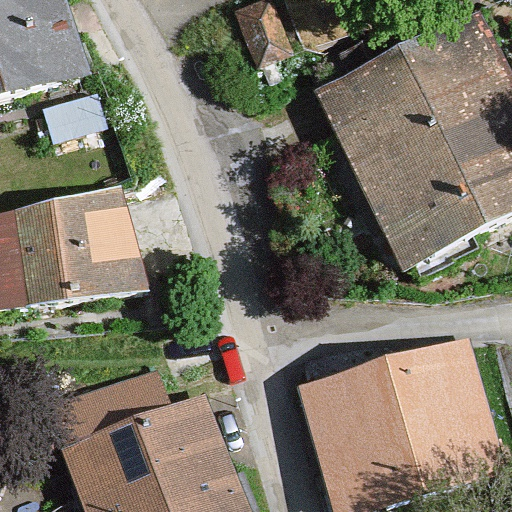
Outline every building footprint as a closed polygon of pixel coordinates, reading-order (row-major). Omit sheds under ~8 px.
[(71,0),(33,0),(0,8),(0,128),(97,105),(71,0)] [(511,215),(511,93),(479,21),(317,96),(396,268),(511,215)] [(128,211),(0,234),(0,331),(145,305),(128,211)] [(467,351),(298,394),(327,511),(356,511),(498,476),(467,351)] [(154,381),(49,419),(82,511),(248,511),(213,414),(171,429),(154,381)]
